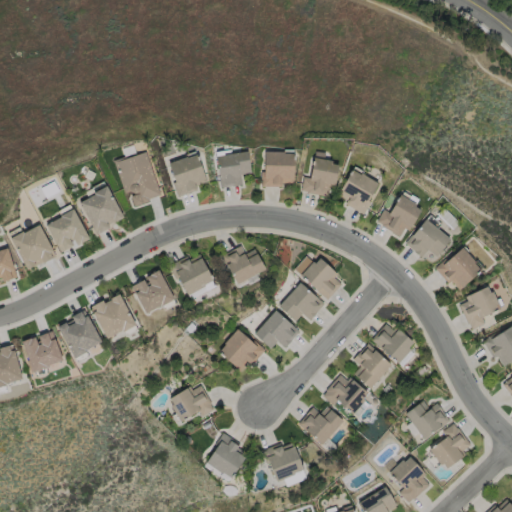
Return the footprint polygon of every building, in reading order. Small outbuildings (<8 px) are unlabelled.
[(133,153),(134,155),(144,152),(158,195),(147,199),(147,201),(132,207),(128,196),(134,194),(133,193),(132,193),(130,193),(127,191),(124,193),(112,161),(133,153)] [(219,186),(217,153),(248,152),(249,174),(241,174),(242,185),(219,186)] [(294,152),(294,185),(262,185),(262,152),(294,152)] [(197,190),(177,196),(167,163),(197,154),(205,178),(195,182),(197,190)] [(335,185),(324,184),(322,195),(301,191),(303,176),(308,177),(312,157),(339,161),(335,185)] [(364,212),(336,198),(351,168),(379,182),(364,212)] [(104,185),(122,218),(114,222),(110,220),(104,223),(107,229),(95,236),(92,229),(90,229),(76,202),(89,195),(88,193),(104,185)] [(377,222),(398,192),(423,209),(402,239),(377,222)] [(54,245),(53,247),(40,226),(58,216),(57,212),(68,206),(85,240),(73,246),(69,238),(66,239),(70,247),(58,253),(54,245)] [(54,257),(39,223),(10,237),(25,270),(54,257)] [(442,258),(411,251),(417,224),(448,231),(442,258)] [(265,268),(238,285),(222,258),(241,246),(247,255),(255,251),(265,268)] [(0,248),(0,283),(0,284),(0,282),(0,281),(16,277),(6,247),(0,248)] [(457,292),(437,270),(461,247),(481,269),(457,292)] [(168,267),(194,251),(211,281),(186,296),(168,267)] [(327,299),(301,276),(318,257),(344,280),(327,299)] [(128,287),(141,280),(145,288),(147,287),(143,279),(156,272),(171,300),(143,315),(128,287)] [(278,306),(299,282),(323,304),(309,319),(302,313),(294,321),(278,306)] [(468,327),(457,300),(490,287),(501,314),(468,327)] [(103,340),(87,307),(99,301),(101,304),(107,301),(105,299),(116,293),(133,326),(120,333),(119,332),(103,340)] [(298,332),(283,347),(277,341),(269,348),(253,332),(276,310),(298,332)] [(55,329),(70,321),(68,318),(78,313),(81,319),(84,317),(98,344),(83,351),(83,353),(71,359),(55,329)] [(484,342),(511,326),(511,361),(499,369),(484,342)] [(397,363),(371,341),(383,328),(391,335),(397,329),(414,344),(397,363)] [(35,335),(35,336),(20,341),(30,372),(62,361),(52,330),(35,335)] [(263,351),(248,367),(246,365),(237,374),(214,354),(235,331),(255,350),(258,346),(263,351)] [(0,385),(20,380),(11,344),(0,346),(0,385)] [(361,366),(354,360),(367,345),(391,366),(370,389),(353,374),(361,366)] [(323,396),(337,372),(368,390),(354,414),(323,396)] [(511,396),(503,385),(511,377),(511,396)] [(187,392),(198,385),(212,409),(201,416),(198,411),(178,423),(165,400),(185,388),(187,392)] [(435,403),(449,418),(426,440),(404,415),(421,401),(428,409),(435,403)] [(318,414),(325,406),(343,422),(320,448),(300,430),(301,429),(296,424),(311,408),(318,414)] [(471,445),(447,470),(427,451),(451,426),(471,445)] [(203,465),(215,447),(213,445),(221,433),(231,440),(229,443),(246,455),(228,482),(203,465)] [(274,484),(262,451),(278,444),(279,448),(291,443),(301,472),(293,475),(293,476),(274,484)] [(428,488),(408,504),(398,493),(402,490),(395,483),(396,482),(390,475),(403,462),(406,464),(410,461),(423,477),(421,480),(428,488)] [(358,511),(355,506),(383,488),(395,506),(386,511),(358,511)] [(511,507),(511,511),(491,511),(504,499),(511,507)]
